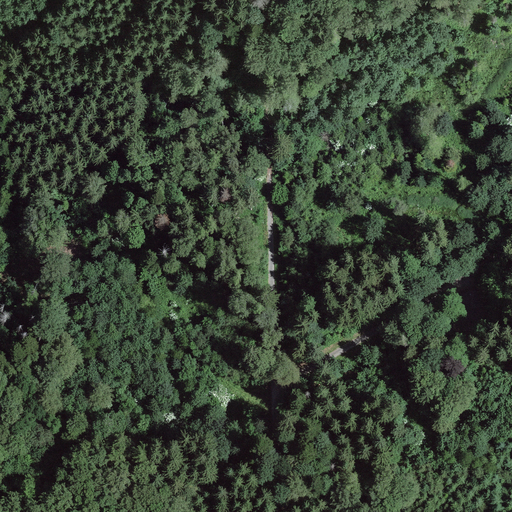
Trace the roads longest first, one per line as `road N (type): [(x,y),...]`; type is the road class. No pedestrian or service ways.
road 1 (track): [(272,0),(264,40),(273,388)]
road 2 (track): [(511,245),(273,388)]
road 3 (track): [(273,388),(278,511)]
